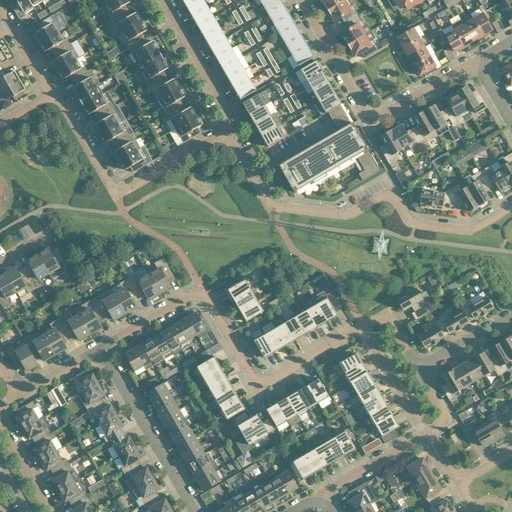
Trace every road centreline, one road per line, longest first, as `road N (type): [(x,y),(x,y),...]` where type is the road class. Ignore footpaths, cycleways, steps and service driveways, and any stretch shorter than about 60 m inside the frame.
road 1 (residential): [(511,205),(471,229),(412,223),(390,193),(343,215),(271,205),(228,140)]
road 2 (residential): [(101,349),(194,294),(204,296),(253,379),(263,382),(362,326)]
road 3 (residential): [(476,62),(368,115),(301,0)]
road 4 (residential): [(228,140),(118,191),(50,96)]
road 5 (residential): [(195,511),(101,349)]
road 6 (residential): [(228,140),(229,115),(165,0)]
road 7 (residential): [(428,433),(362,326)]
road 8 (residential): [(322,494),(428,433)]
